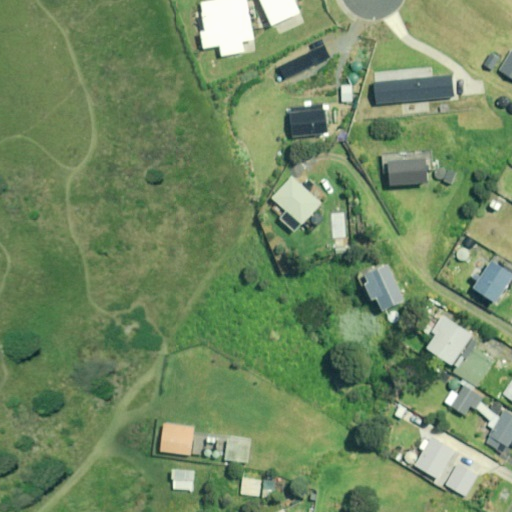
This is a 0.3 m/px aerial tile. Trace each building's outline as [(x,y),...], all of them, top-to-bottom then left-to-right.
[(203,28),(206,46),(222,43),(224,54),(246,51),(245,40),(253,39),(247,0),(217,0),(204,2),(208,28),(203,28)] [(262,0),(273,23),(303,10),(298,0),(262,0)] [(492,50),(480,67),(490,74),(502,57),(492,50)] [(281,66),(287,78),(315,63),(310,52),(281,66)] [(511,57),(500,74),(511,82),(511,57)] [(376,82),(379,105),(456,97),(453,75),(376,82)] [(293,109),(295,136),(329,133),(327,106),(293,109)] [(428,158),(391,161),(393,184),(430,181),(428,158)] [(443,166),(436,178),(451,188),(459,176),(443,166)] [(292,174),(272,195),(303,224),(323,202),(292,174)] [(511,272),(493,259),(474,285),(498,301),(511,281),(511,272)] [(379,299),(385,312),(410,300),(391,260),(367,271),(371,282),(366,284),(374,301),(379,299)] [(436,336),(429,347),(456,363),(474,333),(444,316),(434,334),(436,336)] [(476,349),(458,376),(479,388),(495,362),(476,349)] [(511,377),(503,392),(511,397),(511,377)] [(465,385),(453,407),(466,415),(471,406),(476,409),(484,396),(465,385)] [(408,409),(400,405),(394,416),(402,420),(408,409)] [(511,438),(511,415),(503,411),(486,444),(504,454),(511,438)] [(195,427),(164,423),(161,451),(191,455),(195,427)] [(435,438),(418,467),(441,480),(457,450),(435,438)] [(252,442),(228,439),(225,461),(249,464),(252,442)] [(478,478),(457,464),(444,484),(465,498),(478,478)] [(168,473),(168,481),(173,481),(173,491),(193,492),(194,471),(174,469),(174,473),(168,473)] [(262,472),(241,470),(240,497),(261,498),(262,472)]
